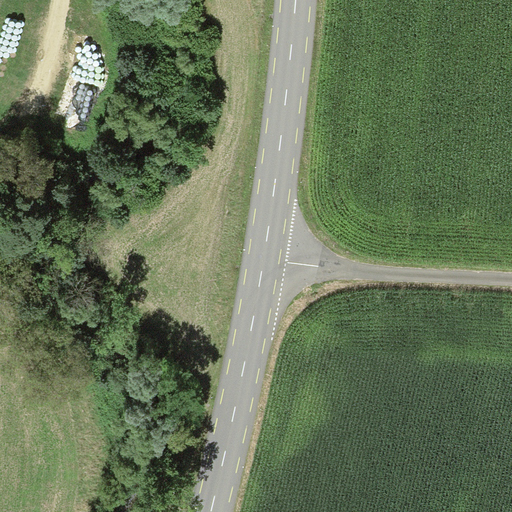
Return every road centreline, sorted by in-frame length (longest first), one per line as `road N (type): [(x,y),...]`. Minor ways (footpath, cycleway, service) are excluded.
road 1 (tertiary): [(210,511),(254,315),(295,0)]
road 2 (track): [(263,260),(511,280)]
road 3 (track): [(55,0),(37,82),(0,147)]
